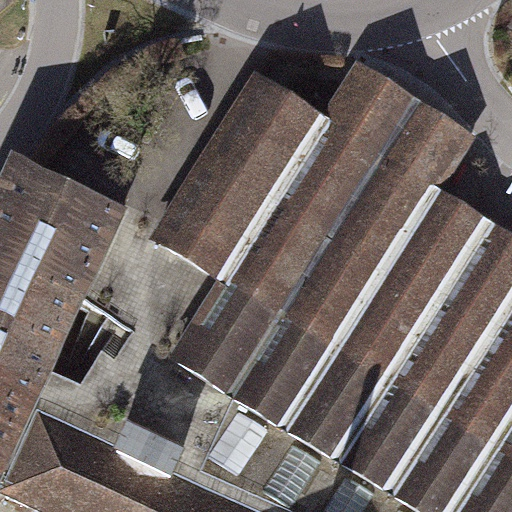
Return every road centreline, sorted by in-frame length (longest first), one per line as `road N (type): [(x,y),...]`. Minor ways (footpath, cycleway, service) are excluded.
road 1 (residential): [(425,12),(355,27),(281,18),(225,0)]
road 2 (residential): [(60,0),(46,81),(0,150)]
road 3 (residential): [(425,12),(449,60),(511,131)]
